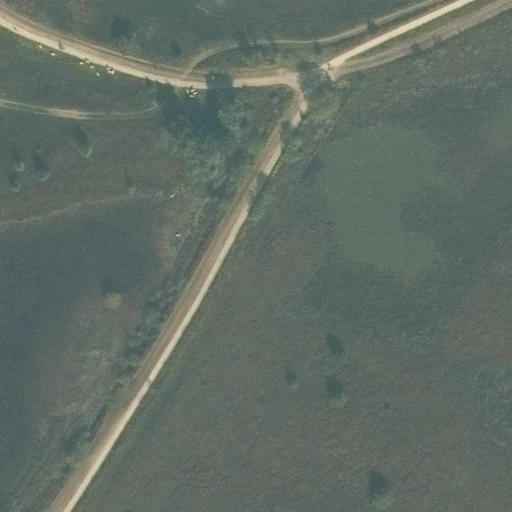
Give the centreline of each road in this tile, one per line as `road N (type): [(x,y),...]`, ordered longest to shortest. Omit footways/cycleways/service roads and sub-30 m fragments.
road 1 (track): [(54,511),(294,112),(295,76)]
road 2 (unknown): [(0,105),(47,114),(173,105),(194,63),(212,51),(345,36),(427,0)]
road 3 (track): [(0,10),(127,61),(187,74),(306,76)]
road 4 (track): [(511,4),(340,74),(306,76)]
